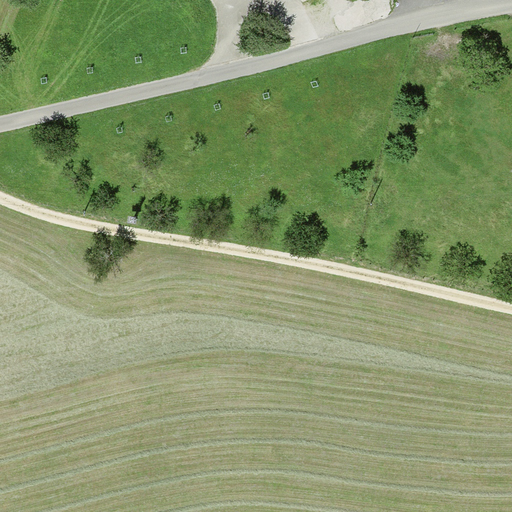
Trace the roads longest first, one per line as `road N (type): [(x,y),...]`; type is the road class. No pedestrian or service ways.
road 1 (unclassified): [(0,123),(511,0)]
road 2 (track): [(511,307),(418,284),(128,238),(0,202)]
